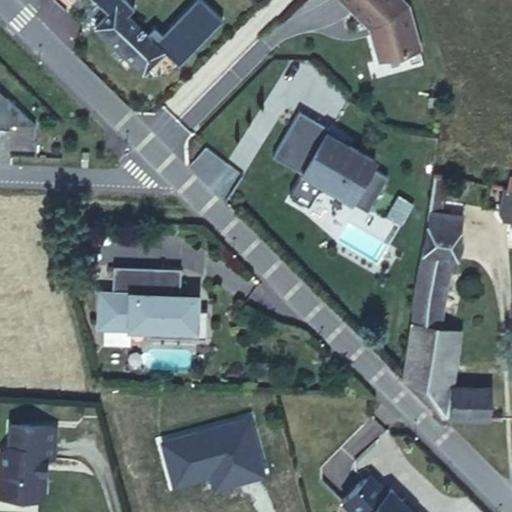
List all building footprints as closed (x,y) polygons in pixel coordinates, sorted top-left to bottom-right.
[(92,0),(101,7),(104,4),(112,10),(116,6),(126,15),(134,8),(125,0),(92,0)] [(154,26),(146,34),(157,45),(177,66),(222,21),(201,0),(195,0),(161,34),(154,26)] [(402,0),(341,0),(366,25),(373,23),(374,28),(368,30),(378,59),(419,48),(407,5),(402,0)] [(108,14),(112,10),(104,4),(101,7),(108,14)] [(126,15),(116,6),(112,10),(108,14),(96,28),(136,66),(157,45),(146,34),(126,15)] [(35,125),(6,97),(5,124),(35,125)] [(329,127),(299,110),(272,155),(301,172),(289,194),(308,205),(317,190),(327,187),(364,209),(385,174),(371,166),(375,160),(326,132),(329,127)] [(443,201),(446,175),(433,172),(427,212),(462,218),(463,205),(443,201)] [(389,204),(405,213),(411,202),(395,193),(389,204)] [(389,204),(383,215),(398,224),(405,213),(389,204)] [(456,258),(462,218),(427,212),(421,252),(450,257),(456,258)] [(439,326),(450,257),(421,252),(411,322),(439,326)] [(101,293),(100,323),(148,325),(147,335),(205,337),(206,310),(193,309),(193,297),(179,296),(179,292),(167,292),(169,267),(112,265),(111,294),(101,293)] [(180,268),(169,267),(167,292),(179,292),(180,268)] [(451,383),(459,329),(411,322),(402,380),(441,416),(450,417),(451,384),(451,383)] [(485,418),(486,386),(451,384),(450,417),(485,418)] [(53,458),(55,426),(10,424),(8,444),(0,451),(0,495),(37,498),(43,493),(44,473),(42,470),(43,457),(53,458)] [(370,473),(342,502),(352,511),(418,511),(417,510),(415,511),(414,511),(402,500),(390,487),(387,490),(370,473)] [(404,497),(402,500),(414,511),(415,511),(417,510),(404,497)]
